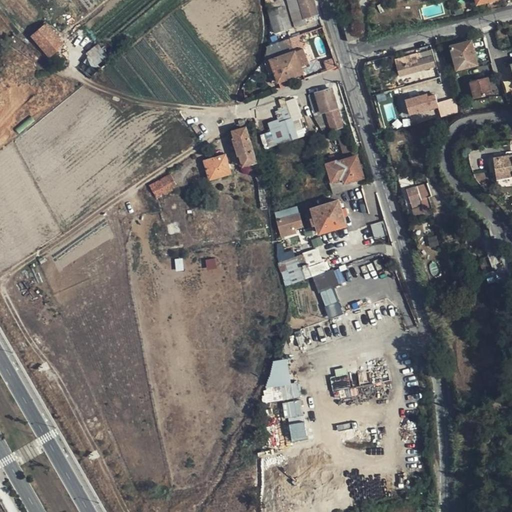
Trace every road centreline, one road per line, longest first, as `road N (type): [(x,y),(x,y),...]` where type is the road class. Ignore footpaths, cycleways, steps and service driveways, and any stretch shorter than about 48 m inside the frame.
road 1 (tertiary): [(445,511),(435,364),(341,57)]
road 2 (unknown): [(391,335),(329,352),(317,367),(316,388),(328,407),(384,403),(396,380),(391,359)]
road 3 (unknown): [(346,73),(248,104),(156,178)]
road 4 (residential): [(511,116),(460,124),(447,148),(450,173),(511,239)]
road 5 (secondary): [(87,511),(0,358)]
road 6 (residential): [(341,57),(511,13)]
